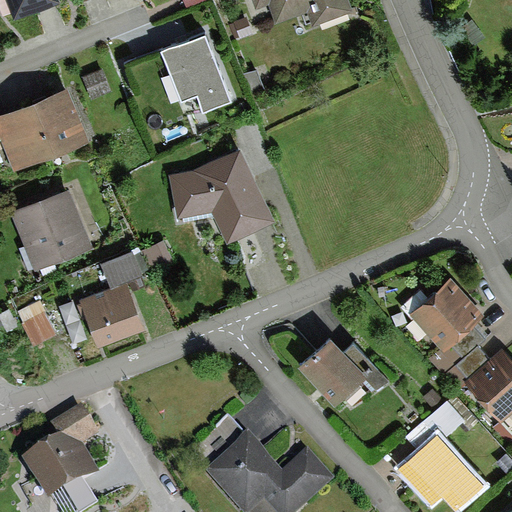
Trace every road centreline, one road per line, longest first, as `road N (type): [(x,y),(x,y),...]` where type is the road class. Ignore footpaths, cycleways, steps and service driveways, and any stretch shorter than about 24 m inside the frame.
road 1 (residential): [(1,413),(420,247),(460,218)]
road 2 (residential): [(405,0),(467,125),(473,179),(460,218)]
